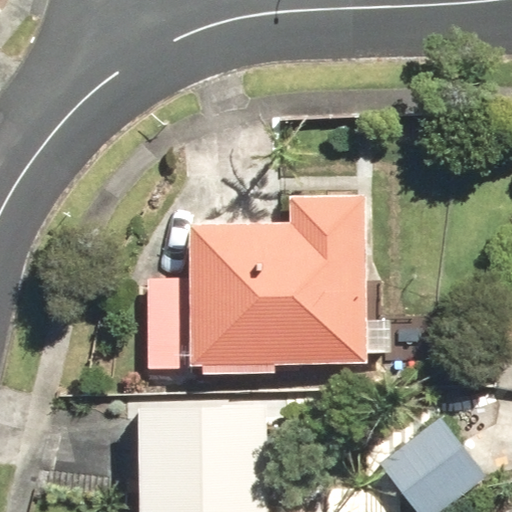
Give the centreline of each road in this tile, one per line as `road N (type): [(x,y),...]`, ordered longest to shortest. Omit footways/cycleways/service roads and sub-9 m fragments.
road 1 (residential): [(493,0),(315,3),(242,13),(178,35)]
road 2 (residential): [(178,35),(117,66),(68,110),(0,220)]
